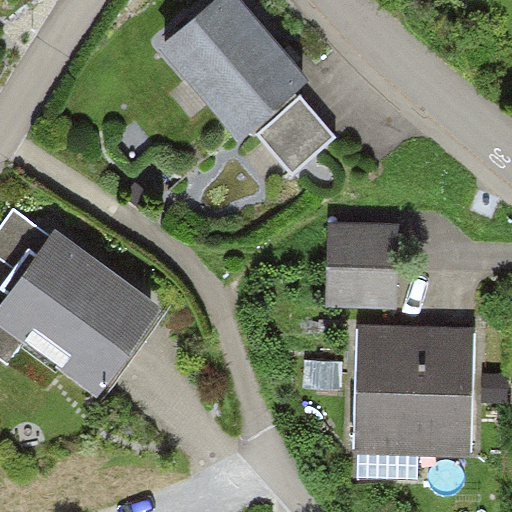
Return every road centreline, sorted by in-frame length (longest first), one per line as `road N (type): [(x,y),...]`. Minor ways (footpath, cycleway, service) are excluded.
road 1 (residential): [(511,156),(400,63),(342,0)]
road 2 (residential): [(0,136),(85,0)]
